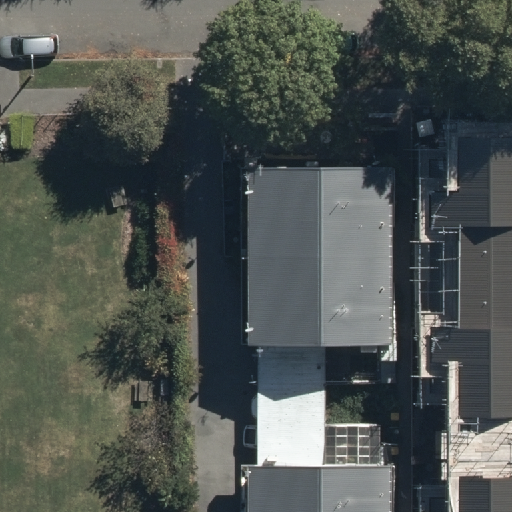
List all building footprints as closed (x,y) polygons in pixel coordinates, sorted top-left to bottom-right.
[(511,138),(462,139),(463,194),(434,194),(435,226),(462,226),(463,331),(436,331),(436,368),(461,367),(462,419),(511,418),(511,138)] [(389,156),(244,156),(245,336),(258,335),(329,336),(390,336),(389,156)] [(329,336),(258,335),(257,449),(328,449),(329,336)] [(328,449),(257,449),(256,511),(385,511),(386,449),(328,449)] [(511,511),(511,476),(462,477),(462,511),(511,511)]
